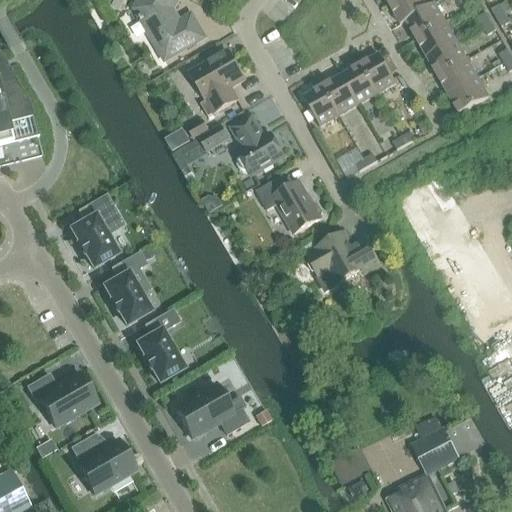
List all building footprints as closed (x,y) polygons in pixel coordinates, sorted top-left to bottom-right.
[(140,0),(135,10),(165,62),(204,39),(192,16),(180,23),(172,10),(177,0),(140,0)] [(429,7),(425,0),(400,0),(390,6),(401,26),(406,23),(406,22),(430,8),(429,7)] [(406,22),(406,23),(417,41),(446,24),(435,4),(429,7),(430,8),(406,22)] [(497,20),(505,15),(500,6),(491,11),(497,20)] [(483,27),(491,22),(486,14),(478,18),(483,27)] [(505,15),(497,20),(502,29),(510,24),(505,15)] [(491,22),(483,27),(488,36),(497,31),(491,22)] [(417,41),(427,59),(457,43),(446,24),(417,41)] [(468,61),(457,43),(427,59),(438,78),(468,61)] [(504,65),(511,60),(511,58),(508,51),(499,56),(504,65)] [(245,82),(228,52),(190,74),(206,103),(201,106),(209,118),(214,115),(214,116),(238,102),(231,90),(245,82)] [(0,147),(13,145),(8,125),(6,125),(5,121),(8,120),(8,109),(25,99),(26,99),(1,54),(0,54),(0,147)] [(380,56),(360,67),(377,96),(397,85),(380,56)] [(438,78),(449,97),(478,80),(468,61),(438,78)] [(359,107),(377,96),(360,67),(342,77),(359,107)] [(340,118),(359,107),(342,77),(323,88),(340,118)] [(489,99),(478,80),(449,97),(460,116),(489,99)] [(321,129),(340,118),(323,88),(304,99),(321,129)] [(231,129),(244,151),(238,155),(241,159),(239,164),(244,172),(249,173),(251,178),(285,158),(271,135),(264,139),(252,117),(231,129)] [(204,121),(188,130),(194,140),(210,131),(204,121)] [(426,121),(418,126),(424,137),(432,132),(426,121)] [(222,127),(200,140),(204,146),(207,153),(230,140),(222,127)] [(402,139),(407,147),(416,142),(411,133),(402,139)] [(199,139),(172,155),(177,162),(204,146),(200,140),(199,139)] [(407,147),(402,139),(393,144),(398,152),(407,147)] [(364,160),(369,169),(378,163),(373,155),(364,160)] [(369,169),(364,160),(355,165),(360,174),(369,169)] [(511,286),(452,163),(408,184),(486,346),(511,333),(511,286)] [(283,178),(256,193),(267,213),(278,207),(295,236),(321,221),(319,218),(322,217),(323,214),(318,206),(315,205),(313,207),(299,183),(289,189),(283,178)] [(79,247),(84,256),(85,257),(86,256),(94,270),(117,256),(96,220),(114,209),(106,197),(88,208),(79,213),(85,224),(72,232),(80,246),(79,247)] [(338,286),(337,285),(364,270),(367,275),(380,268),(366,243),(354,250),(345,235),(317,251),(318,252),(308,258),(310,263),(309,267),(313,274),(317,275),(319,279),(318,280),(326,294),(338,286)] [(150,250),(140,256),(144,263),(154,257),(150,250)] [(112,304),(112,305),(117,313),(118,314),(119,313),(127,327),(151,314),(129,277),(147,267),(144,263),(140,256),(140,254),(121,265),(112,270),(118,281),(105,289),(113,303),(112,304)] [(145,361),(146,362),(150,370),(151,371),(152,371),(160,385),(184,371),(162,334),(180,324),(173,312),(154,322),(145,328),(152,339),(138,347),(146,361),(145,361)] [(98,406),(80,375),(56,388),(50,377),(28,389),(35,402),(39,400),(56,430),(98,406)] [(175,410),(193,441),(220,425),(227,437),(249,424),(241,411),(233,416),(216,386),(175,410)] [(267,414),(258,419),(263,427),(272,422),(267,414)] [(387,500),(392,511),(440,511),(446,509),(429,476),(460,461),(444,430),(412,447),(426,476),(399,490),(401,494),(387,500)] [(96,437),(72,450),(80,464),(77,466),(84,477),(83,477),(84,478),(88,484),(88,485),(88,486),(89,486),(95,497),(137,473),(131,463),(131,461),(130,462),(128,458),(128,456),(127,457),(125,453),(126,453),(125,451),(124,452),(119,442),(104,450),(96,437)] [(0,511),(32,511),(11,472),(0,478),(0,511)] [(350,491),(351,493),(356,501),(370,493),(364,483),(350,491)]
